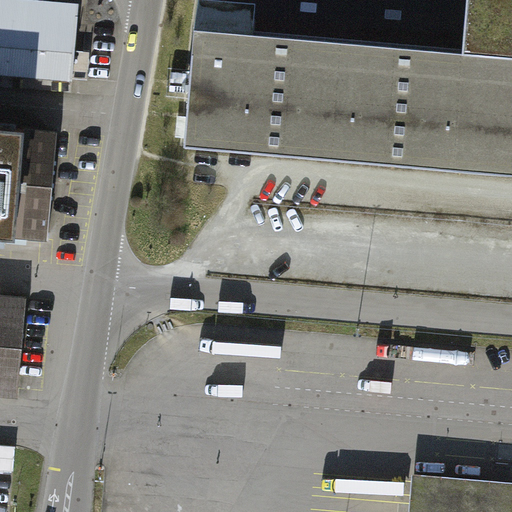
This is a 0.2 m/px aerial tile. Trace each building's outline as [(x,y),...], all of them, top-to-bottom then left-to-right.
[(511,0),(200,0),(195,30),(185,144),(511,172),(511,0)] [(80,16),(0,8),(0,71),(74,79),(80,16)] [(58,132),(5,127),(0,188),(0,235),(50,239),(58,132)] [(0,386),(20,388),(28,297),(0,295),(0,386)] [(511,511),(511,493),(424,486),(422,511),(511,511)]
